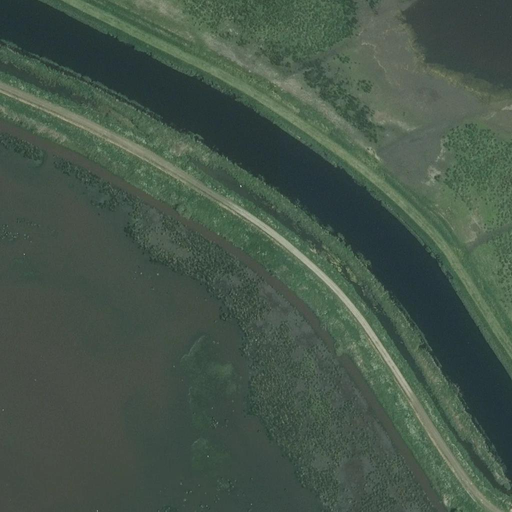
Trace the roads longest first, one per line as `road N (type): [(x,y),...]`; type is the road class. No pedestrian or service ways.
road 1 (track): [(0,90),(152,162),(283,242),(354,314),(461,480),(498,511)]
road 2 (track): [(511,352),(428,231),(351,159),(62,0)]
